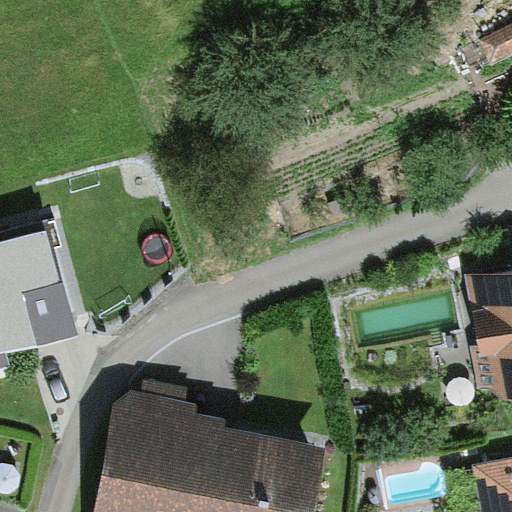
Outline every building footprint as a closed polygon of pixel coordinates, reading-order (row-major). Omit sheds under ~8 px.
[(511,53),(511,24),(480,39),(492,62),(511,53)] [(46,230),(0,242),(0,370),(10,367),(6,352),(78,335),(46,230)] [(511,265),(465,275),(479,345),(481,357),(489,356),(495,388),(496,395),(511,393),(511,265)] [(479,389),(495,388),(489,356),(481,357),(479,345),(470,346),(479,389)] [(184,401),(187,388),(145,379),(142,393),(184,401)] [(132,391),(114,404),(93,511),(314,511),(326,448),(225,427),(226,419),(196,413),(198,405),(184,401),(142,393),(132,391)] [(511,511),(511,457),(470,468),(479,511),(511,511)]
